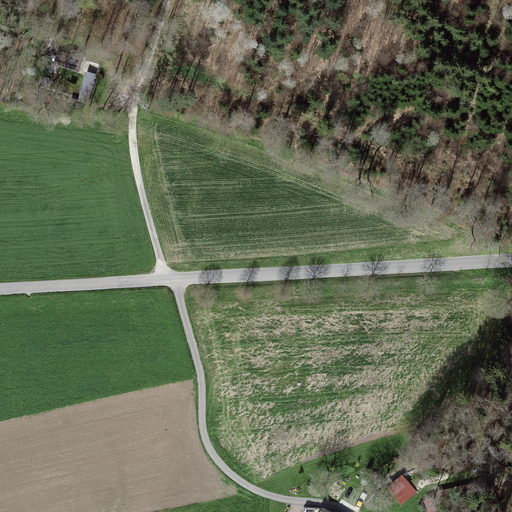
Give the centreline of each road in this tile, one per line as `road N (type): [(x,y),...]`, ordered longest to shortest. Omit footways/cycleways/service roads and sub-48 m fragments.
road 1 (unclassified): [(511,260),(175,279)]
road 2 (unclassified): [(347,511),(259,491),(212,453),(175,279)]
road 3 (track): [(164,280),(134,151),(133,109),(166,0)]
road 4 (unclassified): [(175,279),(0,289)]
